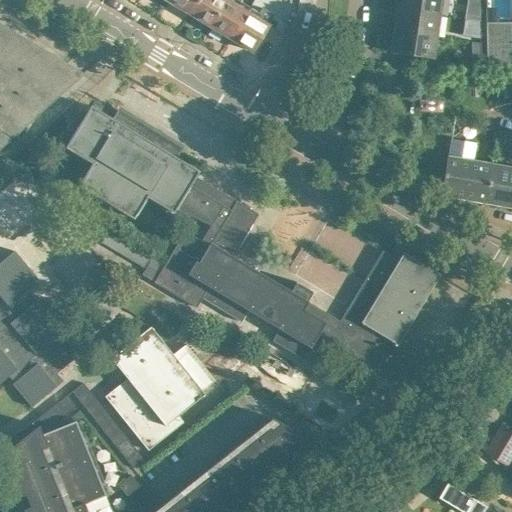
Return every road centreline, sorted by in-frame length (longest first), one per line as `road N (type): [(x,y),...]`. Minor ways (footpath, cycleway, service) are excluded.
road 1 (residential): [(307,511),(429,415),(511,328)]
road 2 (residential): [(511,270),(309,146)]
road 3 (residential): [(267,120),(71,0)]
road 4 (residential): [(309,146),(339,80),(356,0)]
road 5 (residential): [(321,0),(311,38),(267,120)]
